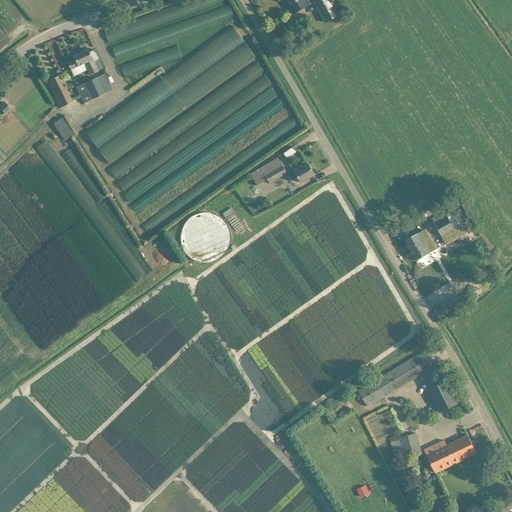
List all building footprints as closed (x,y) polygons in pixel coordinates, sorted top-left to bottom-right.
[(307,0),(288,0),(290,4),(289,5),(294,14),(310,5),(307,0)] [(326,22),(335,17),(341,14),(332,0),(316,0),(314,1),(326,22)] [(149,39),(117,48),(121,63),(158,53),(154,39),(150,40),(149,39)] [(90,75),(98,71),(96,67),(87,49),(73,56),(74,59),(67,63),(70,70),(84,63),(90,75)] [(60,108),(72,102),(59,75),(47,81),(60,108)] [(105,93),(101,86),(97,77),(76,87),(80,96),(84,103),(105,93)] [(66,119),(56,127),(68,143),(78,135),(66,119)] [(47,160),(56,153),(49,144),(40,151),(47,160)] [(294,147),(285,153),(288,158),(297,152),(294,147)] [(4,152),(0,156),(0,168),(10,159),(4,152)] [(270,183),(278,178),(287,173),(279,158),(270,163),(251,174),(257,185),(268,179),(270,183)] [(288,175),(292,181),(298,178),(301,183),(315,175),(309,164),(303,167),(302,165),(294,170),(295,171),(288,175)] [(435,222),(434,222),(447,244),(466,233),(461,224),(463,224),(464,223),(458,212),(457,213),(455,210),(435,222)] [(414,236),(405,241),(417,261),(425,256),(434,251),(437,249),(430,237),(429,238),(424,230),(423,231),(414,236)] [(451,277),(443,269),(430,283),(439,290),(451,277)] [(368,407),(423,373),(432,368),(422,352),(358,391),(368,407)] [(441,383),(425,391),(437,414),(452,406),(461,402),(450,379),(441,383)] [(373,428),(381,424),(377,415),(369,419),(373,428)] [(416,433),(390,440),(394,456),(404,453),(405,457),(421,452),(416,433)] [(435,473),(477,453),(468,435),(427,455),(435,473)] [(365,486),(357,489),(361,497),(369,493),(365,486)] [(438,493),(427,498),(431,506),(442,501),(438,493)]
